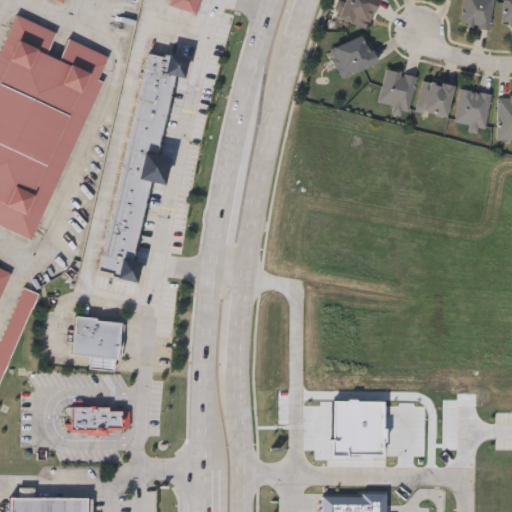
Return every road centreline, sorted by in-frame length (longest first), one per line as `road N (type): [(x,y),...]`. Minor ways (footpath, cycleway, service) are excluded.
road 1 (primary): [(242,511),(243,281),(270,128),(306,0)]
road 2 (primary): [(212,273),(201,469)]
road 3 (primary): [(273,0),(232,163)]
